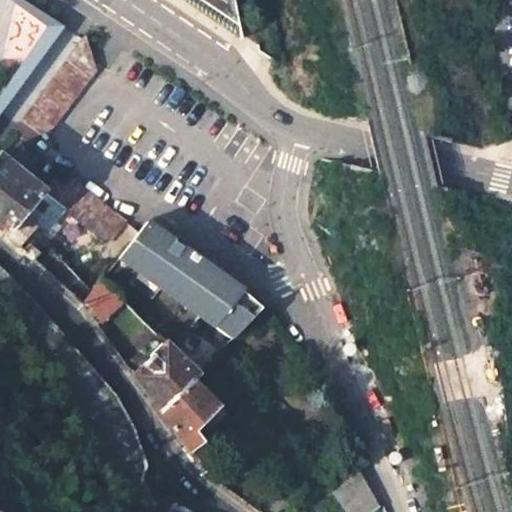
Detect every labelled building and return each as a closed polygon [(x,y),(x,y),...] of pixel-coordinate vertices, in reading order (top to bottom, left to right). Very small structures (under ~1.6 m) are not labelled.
[(19,0),(0,0),(0,115),(63,27),(19,0)] [(197,0),(239,28),(233,0),(197,0)] [(83,42),(23,121),(47,139),(95,76),(83,42)] [(0,232),(4,235),(19,216),(38,192),(40,190),(0,158),(0,232)] [(57,169),(40,190),(38,192),(59,210),(102,246),(113,239),(126,225),(57,169)] [(19,216),(33,227),(41,233),(59,210),(38,192),(19,216)] [(33,227),(19,216),(4,235),(17,247),(33,227)] [(117,259),(232,341),(262,311),(236,288),(148,226),(117,259)] [(84,302),(100,322),(119,299),(99,280),(84,302)] [(124,363),(133,375),(164,343),(154,333),(124,363)] [(193,381),(198,375),(164,343),(133,375),(147,394),(161,412),(193,381)] [(194,430),(201,422),(217,405),(193,381),(161,412),(176,433),(190,452),(202,440),(194,430)] [(218,446),(201,422),(194,430),(202,440),(190,452),(199,464),(218,446)] [(373,511),(378,508),(355,466),(336,480),(354,511),(373,511)] [(152,505),(156,511),(159,511),(160,511),(164,505),(153,494),(152,505)]
